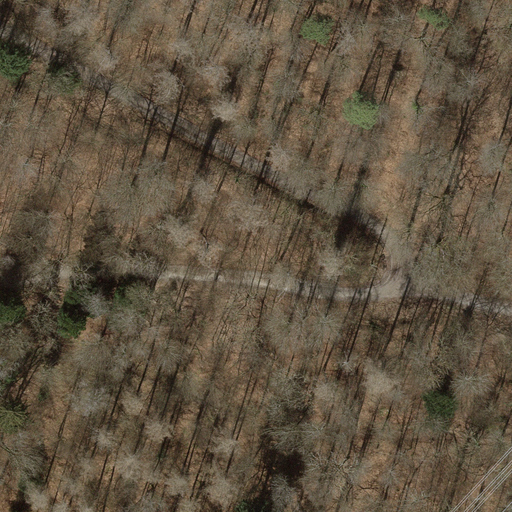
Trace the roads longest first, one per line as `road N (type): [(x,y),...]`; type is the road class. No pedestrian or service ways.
road 1 (track): [(0,359),(74,353),(302,431),(454,442),(492,466),(511,500)]
road 2 (track): [(0,283),(92,267),(258,275),(348,292),(386,288),(398,278),(511,306)]
road 3 (track): [(0,28),(373,223),(397,248),(398,278)]
